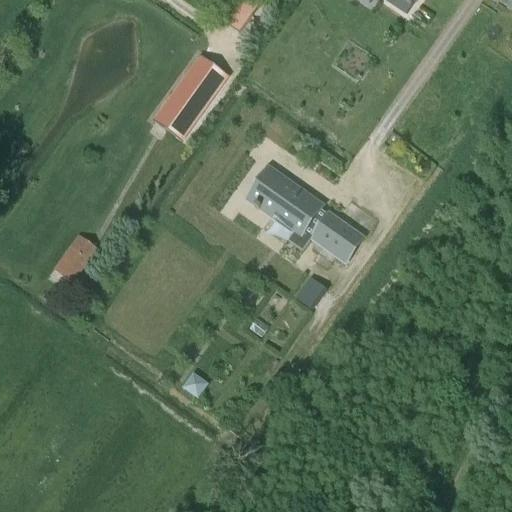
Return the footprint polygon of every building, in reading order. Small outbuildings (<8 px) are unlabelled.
[(383,0),(407,16),(417,0),(383,0)] [(152,123),(183,144),(229,79),(199,57),(152,123)] [(298,196),(286,188),(284,183),(268,172),(246,202),(255,209),(254,210),(259,214),(260,212),(271,220),(274,215),(297,232),(288,244),(303,255),(312,242),(346,266),(363,243),(321,213),(323,209),(300,193),(298,196)] [(54,272),(74,286),(98,251),(79,238),(54,272)] [(308,279),(293,300),(310,311),(324,290),(308,279)] [(182,393),(200,399),(206,382),(188,375),(182,393)]
